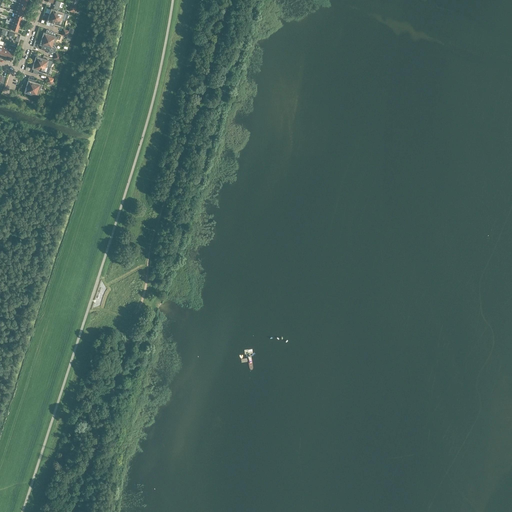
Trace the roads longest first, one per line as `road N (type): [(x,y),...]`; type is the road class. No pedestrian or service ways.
road 1 (track): [(230,0),(74,511)]
road 2 (track): [(126,0),(96,135),(0,448)]
